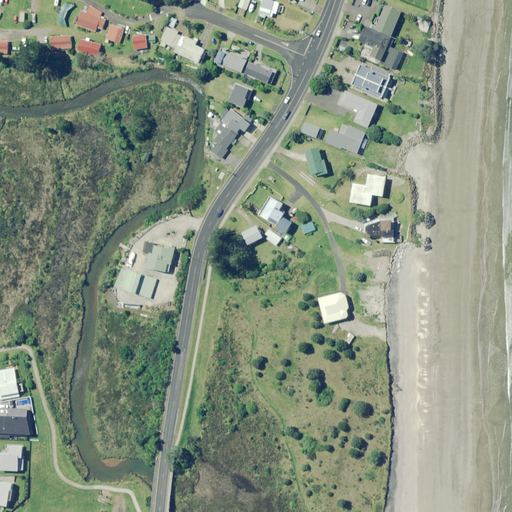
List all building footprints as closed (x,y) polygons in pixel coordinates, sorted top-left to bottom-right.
[(250,0),(241,0),(239,7),(247,10),(250,0)] [(270,0),(263,0),(259,16),(264,17),(265,15),(273,17),(274,13),(277,14),(278,12),(282,13),(284,7),(279,5),(280,3),(270,1),(270,0)] [(388,43),(403,9),(388,2),(378,25),(371,22),(362,41),(372,46),(368,56),(399,69),(407,52),(388,43)] [(74,5),(66,3),(60,8),(57,15),(59,23),(67,26),(65,18),(68,10),(74,5)] [(90,5),(87,12),(100,17),(102,12),(90,5)] [(87,12),(81,10),(76,24),(96,31),(97,27),(103,29),(106,19),(100,17),(87,12)] [(177,20),(172,18),(168,25),(174,28),(177,20)] [(124,29),(111,25),(106,38),(120,43),(124,29)] [(167,44),(177,49),(176,52),(191,59),(190,61),(200,66),(208,51),(196,45),(198,42),(187,36),(187,37),(167,28),(162,39),(163,40),(161,44),(165,46),(167,44)] [(145,33),(133,35),(135,49),(148,48),(145,33)] [(70,34),(50,36),(52,49),(72,48),(70,34)] [(8,40),(0,39),(0,53),(7,54),(8,40)] [(101,44),(81,39),(78,51),(98,55),(101,44)] [(350,45),(340,40),(335,50),(345,55),(350,45)] [(228,54),(221,51),(217,62),(242,72),(247,60),(229,52),(228,54)] [(275,73),(252,62),(246,74),(270,85),(275,73)] [(391,86),(395,78),(363,64),(354,84),(363,88),(362,90),(385,100),(389,92),(393,94),(395,89),(391,86)] [(251,89),(239,84),(232,103),(245,107),(251,89)] [(342,103),(354,108),(353,112),(359,114),(356,122),(369,127),(378,105),(347,92),(342,103)] [(224,116),(221,122),(215,131),(219,134),(214,141),(218,143),(213,151),(223,158),(229,150),(227,149),(237,133),(241,128),(245,131),(253,119),(244,113),(242,115),(227,105),(221,114),(224,116)] [(321,128),(305,122),(302,132),(317,138),(321,128)] [(350,126),(349,129),(340,125),(338,132),(332,130),(328,142),(358,153),(366,132),(350,126)] [(322,160),(319,148),(308,151),(314,174),(319,173),(319,176),(329,173),(325,160),(322,160)] [(387,177),(369,174),(367,185),(355,183),(352,202),(371,206),(373,195),(383,196),(387,177)] [(285,204),(272,196),(259,216),(276,227),(275,228),(287,236),(295,223),(285,217),(286,214),(281,210),(285,204)] [(305,223),(306,225),(302,226),(305,234),(316,230),(314,222),(311,223),(310,221),(305,223)] [(368,237),(371,238),(371,236),(382,236),(382,242),(394,242),(395,221),(379,221),(368,225),(368,237)] [(263,238),(257,226),(243,233),(249,245),(263,238)] [(282,238),(269,229),(265,234),(269,236),(267,239),(277,246),(282,238)] [(175,249),(147,242),(145,251),(151,253),(147,267),(169,273),(175,249)] [(121,267),(115,287),(152,299),(158,279),(121,267)] [(392,295),(389,290),(366,289),(364,315),(373,315),(372,322),(385,323),(386,316),(389,313),(389,309),(392,307),(392,295)] [(19,385),(16,368),(0,370),(0,379),(1,388),(0,388),(0,399),(20,397),(19,393),(25,392),(23,384),(19,385)] [(23,447),(7,446),(7,451),(2,451),(2,454),(0,454),(0,470),(24,471),(25,460),(20,460),(20,457),(23,458),(23,447)] [(15,483),(2,481),(1,488),(0,488),(0,505),(9,506),(10,500),(13,501),(15,490),(14,490),(15,483)]
